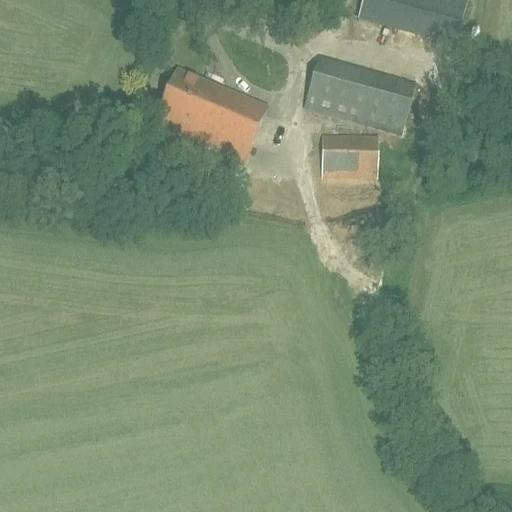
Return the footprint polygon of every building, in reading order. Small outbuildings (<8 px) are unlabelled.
[(326,13),(330,0),(287,0),(287,2),(326,13)] [(471,4),(457,0),(363,0),(358,22),(457,51),(471,4)] [(400,140),(417,90),(319,62),(304,112),(400,140)] [(244,167),(267,112),(178,74),(167,99),(164,100),(160,109),(162,113),(154,129),(244,167)] [(375,182),(376,140),(322,139),(321,181),(375,182)]
